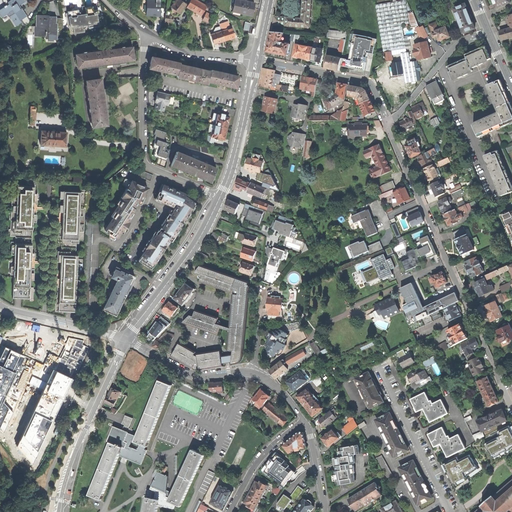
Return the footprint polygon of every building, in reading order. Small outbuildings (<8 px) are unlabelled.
[(13,10),(19,6),(26,2),(25,0),(17,0),(16,1),(15,0),(13,0),(9,3),(11,5),(8,7),(7,6),(6,7),(6,8),(0,11),(0,13),(3,18),(10,14),(9,13),(13,10)] [(162,0),(155,0),(149,0),(149,5),(148,5),(148,15),(154,15),(161,16),(162,0)] [(179,11),(180,12),(183,8),(187,3),(182,0),(177,0),(172,6),(173,7),(179,11)] [(207,5),(198,0),(191,0),(190,1),(188,6),(195,9),(203,14),(207,5)] [(241,12),(253,14),(254,8),(255,2),(247,0),(235,0),(234,8),(242,10),(241,12)] [(303,0),(303,10),(302,16),(300,17),(300,18),(287,17),(286,26),(310,27),(311,0),(303,0)] [(410,51),(408,52),(403,25),(410,24),(406,0),(405,0),(376,5),(386,62),(388,61),(389,71),(393,93),(395,104),(400,103),(398,94),(408,92),(406,83),(419,81),(419,80),(415,61),(411,61),(410,51)] [(493,0),(494,2),(496,8),(511,2),(510,0),(493,0)] [(455,8),(464,33),(475,28),(470,15),(466,4),(455,8)] [(98,6),(94,6),(94,10),(97,9),(98,14),(95,15),(96,18),(104,16),(102,5),(98,6)] [(87,8),(87,10),(88,14),(86,14),(85,15),(85,17),(86,18),(88,17),(90,28),(93,28),(93,27),(105,25),(104,16),(96,18),(95,15),(98,14),(97,9),(94,10),(94,6),(87,7),(87,8)] [(167,10),(167,14),(174,15),(177,16),(179,11),(173,7),(171,10),(167,10)] [(23,9),(22,10),(16,14),(11,17),(18,26),(22,23),(21,21),(28,17),(23,9)] [(85,25),(85,29),(90,28),(88,17),(86,18),(85,17),(85,15),(86,14),(88,14),(87,10),(80,11),(81,15),(83,14),(84,21),(85,21),(86,22),(86,24),(85,25)] [(203,20),(211,24),(215,14),(208,10),(203,20)] [(86,32),(85,29),(85,25),(86,24),(86,22),(85,21),(84,21),(83,14),(81,15),(80,11),(76,12),(67,14),(70,34),(80,32),(80,33),(86,32)] [(412,27),(420,26),(413,12),(409,13),(412,27)] [(47,32),(57,32),(57,18),(49,18),(49,19),(46,19),(46,16),(43,16),(41,15),(41,19),(39,19),(39,35),(47,36),(47,32)] [(273,24),(286,26),(287,17),(275,16),(273,24)] [(231,38),(236,36),(233,26),(223,30),(226,39),(231,38)] [(429,36),(428,34),(430,33),(428,27),(425,28),(424,26),(420,27),(420,26),(416,28),(422,40),(425,38),(425,39),(429,37),(428,37),(429,36)] [(438,36),(439,41),(444,39),(450,36),(446,27),(436,31),(437,34),(438,36)] [(503,40),(511,37),(511,27),(510,28),(500,31),(501,35),(503,40)] [(226,39),(223,30),(212,33),(215,43),(221,41),(226,39)] [(327,37),(342,39),(346,39),(347,32),(328,30),(327,37)] [(267,51),(288,55),(290,44),(282,42),(284,33),(271,32),(269,41),(267,51)] [(350,60),(349,60),(347,67),(354,68),(365,71),(364,75),(370,76),(378,39),(355,34),(355,35),(353,34),(350,49),(352,50),(350,60)] [(431,57),(427,42),(415,45),(416,48),(414,49),(416,57),(418,57),(419,60),(425,58),(431,57)] [(311,60),(314,48),(296,44),(294,57),(294,58),(298,58),(298,57),(303,58),(307,59),(307,60),(311,61),(311,60)] [(448,67),(453,79),(461,76),(462,77),(466,75),(465,74),(473,70),(471,67),(476,65),(477,66),(481,64),(480,63),(491,58),(486,46),(480,48),(480,49),(476,51),(471,53),(470,52),(466,54),(468,58),(462,60),(462,61),(457,63),(453,65),(453,64),(448,67)] [(76,54),(77,67),(86,66),(92,65),(117,62),(124,61),(124,60),(133,59),(131,47),(76,54)] [(323,50),(318,48),(314,48),(311,60),(316,61),(321,62),(323,50)] [(341,66),(342,58),(328,56),(326,68),(334,70),(340,71),(341,66)] [(208,81),(236,87),(238,76),(227,74),(227,72),(225,72),(222,71),(221,72),(210,70),(210,71),(197,68),(198,67),(195,67),(192,66),(192,67),(179,64),(180,63),(169,61),(169,59),(166,59),(163,58),(163,59),(152,57),(149,68),(177,74),(177,75),(208,82),(208,81)] [(375,73),(379,73),(380,71),(387,66),(385,63),(376,69),(375,73)] [(272,86),(275,74),(275,71),(264,68),(262,77),(260,87),(271,89),(272,86)] [(389,71),(381,72),(385,94),(393,93),(389,71)] [(277,88),(277,84),(279,84),(281,75),(275,74),(272,86),(277,88)] [(116,138),(138,146),(138,76),(113,77),(113,138),(116,138)] [(313,91),(316,91),(319,80),(311,78),(304,77),(301,89),(313,91)] [(92,126),(107,124),(106,119),(105,119),(105,113),(104,107),(105,107),(103,96),(102,96),(102,90),(101,84),(101,79),(86,81),(92,126)] [(498,107),(498,108),(510,102),(506,91),(501,79),(488,85),(492,94),(494,98),(498,107)] [(427,86),(436,104),(445,99),(443,95),(443,94),(441,90),(441,89),(440,86),(438,87),(436,82),(431,84),(427,86)] [(339,83),(337,92),(341,99),(345,99),(348,85),(343,84),(339,83)] [(358,98),(361,104),(371,100),(367,91),(364,88),(361,88),(351,86),(349,97),(355,98),(355,99),(357,100),(358,98)] [(154,109),(163,111),(165,104),(167,105),(170,94),(157,91),(156,97),(157,97),(156,102),(154,109)] [(324,100),(330,110),(342,103),(343,101),(341,99),(337,92),(331,96),(324,100)] [(263,111),(275,114),(278,99),(266,96),(264,103),(263,111)] [(360,104),(365,116),(376,111),(373,106),(371,100),(361,104),(360,104)] [(498,109),(500,113),(505,125),(511,122),(511,105),(510,102),(498,108),(498,109)] [(300,119),(304,120),(306,112),(308,106),(303,104),(302,106),(300,105),(294,104),(291,117),(300,118),(300,119)] [(412,107),(415,115),(423,111),(419,104),(415,105),(412,107)] [(310,121),(341,121),(343,109),(334,115),(334,114),(332,115),(333,116),(332,116),(311,116),(310,121)] [(216,121),(215,125),(227,127),(228,122),(229,117),(224,116),(225,114),(221,113),(221,115),(217,114),(216,121)] [(473,124),(478,137),(492,131),(505,125),(500,113),(490,117),(486,119),(473,124)] [(431,120),(434,126),(441,123),(437,116),(431,120)] [(410,126),(414,124),(411,117),(411,118),(408,119),(405,120),(400,122),(403,129),(410,126)] [(352,136),(355,136),(368,136),(368,130),(368,124),(349,124),(349,131),(352,131),(352,136)] [(227,127),(215,125),(214,130),(212,130),(211,136),(215,137),(215,138),(218,139),(218,138),(224,139),(225,133),(227,127)] [(167,141),(169,131),(158,129),(154,147),(157,148),(155,155),(169,158),(171,149),(168,148),(170,142),(167,141)] [(40,145),(65,146),(66,132),(57,132),(51,131),(41,130),(40,145)] [(300,145),(305,145),(305,141),(307,134),(297,133),(294,134),(294,133),(289,136),(288,138),(288,139),(291,146),(300,147),(300,145)] [(216,151),(217,146),(192,141),(177,136),(178,145),(182,144),(182,146),(185,145),(185,147),(189,146),(189,148),(193,147),(193,149),(197,148),(197,150),(200,149),(200,151),(204,150),(204,152),(208,151),(208,153),(212,152),(212,154),(216,153),(216,151)] [(411,157),(422,153),(416,138),(408,142),(409,144),(406,146),(407,148),(408,150),(407,151),(407,152),(408,153),(409,153),(411,157)] [(312,141),(305,141),(305,145),(303,156),(310,157),(312,141)] [(370,170),(374,179),(381,175),(382,175),(391,171),(386,158),(380,145),(370,149),(364,152),(367,158),(373,155),(378,167),(370,170)] [(435,148),(427,152),(429,156),(437,152),(435,148)] [(498,186),(502,196),(511,191),(511,183),(511,182),(510,182),(509,178),(507,175),(508,174),(505,166),(504,166),(502,162),(501,159),(501,158),(498,150),(485,155),(489,165),(491,168),(496,182),(498,186)] [(191,173),(197,160),(176,151),(171,165),(181,169),(191,173)] [(421,161),(423,165),(432,161),(429,156),(427,152),(418,156),(421,161)] [(440,161),(439,162),(441,165),(441,166),(451,161),(450,161),(449,157),(442,160),(440,161)] [(251,170),(256,171),(261,172),(263,162),(249,158),(247,164),(246,169),(251,170)] [(200,177),(211,181),(217,168),(197,160),(191,173),(200,177)] [(263,162),(261,172),(269,174),(269,172),(271,167),(272,164),(263,162)] [(428,177),(430,182),(440,178),(433,164),(424,168),(426,173),(428,177)] [(277,175),(269,172),(269,174),(264,186),(272,189),(277,175)] [(105,230),(116,238),(120,232),(122,234),(126,228),(129,223),(127,222),(135,209),(134,208),(136,204),(141,205),(144,196),(148,188),(125,178),(123,185),(127,188),(121,196),(123,198),(115,211),(116,212),(105,230)] [(242,189),(248,191),(251,183),(239,178),(237,182),(235,186),(242,189)] [(435,193),(436,197),(445,193),(443,190),(445,189),(445,188),(445,187),(444,184),(442,185),(440,180),(431,184),(433,188),(435,193)] [(390,191),(396,188),(393,181),(382,186),(385,193),(390,191)] [(251,183),(248,191),(263,197),(266,189),(259,186),(257,185),(251,183)] [(17,186),(15,230),(33,230),(35,186),(23,186),(23,185),(17,185),(17,186)] [(180,224),(182,222),(183,219),(185,220),(189,214),(188,213),(194,203),(189,200),(183,196),(184,194),(164,185),(161,192),(159,192),(156,200),(173,206),(175,202),(180,205),(179,207),(176,205),(171,214),(169,213),(165,219),(166,220),(160,231),(158,230),(155,236),(153,235),(148,244),(138,261),(144,265),(145,263),(152,267),(160,255),(158,254),(161,251),(162,248),(164,249),(171,238),(172,239),(180,227),(179,227),(180,224)] [(396,188),(390,191),(391,194),(395,192),(405,187),(404,185),(396,188)] [(17,237),(17,244),(32,244),(33,230),(15,230),(17,186),(12,186),(10,236),(17,237)] [(400,203),(410,198),(408,192),(405,187),(395,192),(400,203)] [(76,247),(78,191),(62,191),(60,247),(76,247)] [(443,212),(448,210),(452,208),(449,203),(447,199),(447,198),(438,202),(441,207),(443,212)] [(238,209),(240,205),(229,200),(227,204),(225,209),(236,214),(238,209)] [(267,211),(269,205),(256,200),(254,206),(256,207),(267,211)] [(246,203),(242,215),(247,217),(247,218),(250,219),(248,223),(249,223),(249,220),(260,224),(260,222),(265,210),(254,206),(246,203)] [(467,208),(464,209),(465,212),(472,209),(470,203),(465,204),(467,208)] [(409,217),(420,212),(418,207),(407,212),(409,217)] [(362,221),(368,237),(378,232),(373,221),(369,210),(352,216),(355,223),(362,221)] [(446,219),(449,225),(458,221),(457,219),(456,216),(453,210),(449,212),(444,214),(446,219)] [(511,210),(507,213),(507,212),(503,214),(506,220),(505,220),(511,236),(511,210)] [(418,224),(420,223),(424,221),(422,216),(420,212),(409,217),(413,226),(418,224)] [(291,224),(293,220),(292,219),(280,215),(278,221),(277,220),(276,223),(275,223),(272,229),(280,232),(280,231),(283,232),(282,234),(295,239),(297,232),(294,231),(296,228),(293,227),(294,225),(291,224)] [(400,220),(404,230),(409,227),(405,218),(404,219),(403,218),(402,218),(401,218),(400,219),(401,220),(400,220)] [(392,225),(397,238),(401,237),(396,223),(392,225)] [(453,232),(456,239),(467,234),(464,227),(453,232)] [(218,239),(220,236),(214,232),(212,236),(218,240),(218,239)] [(246,244),(255,246),(258,237),(246,234),(245,237),(244,241),(246,242),(246,244)] [(460,250),(462,255),(474,250),(473,246),(470,240),(467,234),(456,239),(455,239),(458,244),(460,250)] [(438,255),(430,235),(420,239),(423,245),(424,248),(430,246),(433,252),(427,254),(429,259),(438,255)] [(476,237),(470,240),(473,246),(479,243),(476,237)] [(353,259),(354,258),(354,257),(359,255),(359,256),(360,256),(359,255),(369,251),(370,256),(378,252),(384,250),(380,241),(367,247),(365,241),(360,243),(359,241),(350,245),(352,250),(350,251),(353,259)] [(13,299),(30,299),(32,244),(17,244),(15,244),(13,299)] [(424,248),(423,245),(416,248),(419,257),(422,255),(420,250),(424,248)] [(287,254),(288,250),(277,246),(276,248),(274,248),(274,249),(269,248),(268,256),(271,257),(269,265),(277,267),(278,263),(279,264),(281,260),(283,260),(285,254),(287,254)] [(423,264),(419,257),(416,248),(415,246),(407,250),(410,258),(403,261),(407,271),(423,264)] [(423,256),(427,254),(433,252),(430,246),(424,248),(420,250),(422,255),(423,256)] [(74,312),(76,247),(60,247),(58,311),(74,312)] [(242,257),(253,261),(256,251),(245,248),(243,252),(242,257)] [(199,257),(206,261),(209,257),(201,253),(199,257)] [(394,274),(392,269),(387,258),(386,254),(374,259),(377,267),(382,277),(382,279),(389,276),(394,274)] [(395,254),(387,258),(392,269),(400,265),(395,254)] [(471,273),(472,277),(483,272),(484,271),(483,269),(482,270),(477,257),(466,262),(467,267),(470,273),(470,272),(471,273)] [(240,271),(251,275),(255,266),(246,263),(245,265),(243,264),(241,267),(240,271)] [(231,327),(231,328),(221,326),(216,324),(219,318),(196,310),(194,317),(190,316),(183,323),(218,335),(220,328),(230,332),(229,332),(227,351),(233,351),(233,354),(222,356),(221,350),(197,354),(197,357),(195,355),(197,352),(180,343),(172,357),(192,368),(193,365),(195,366),(194,366),(194,367),(194,369),(195,370),(196,370),(197,370),(198,369),(198,368),(198,367),(199,367),(200,370),(223,366),(223,364),(227,363),(232,362),(232,365),(237,364),(240,363),(241,362),(243,360),(243,358),(244,355),(244,352),(250,287),(248,286),(249,282),(201,265),(195,273),(202,276),(200,282),(231,293),(234,290),(235,291),(234,292),(234,293),(235,293),(238,293),(238,295),(233,294),(229,327),(231,327)] [(500,274),(509,269),(508,265),(498,270),(500,274)] [(103,310),(115,316),(121,304),(124,297),(125,298),(129,288),(135,277),(116,267),(111,277),(117,280),(103,310)] [(369,283),(382,277),(377,267),(364,272),(369,283)] [(500,274),(498,270),(491,273),(489,274),(486,275),(487,278),(487,279),(500,274)] [(433,278),(434,282),(437,287),(438,286),(440,285),(447,282),(446,279),(445,277),(445,275),(445,273),(443,272),(432,277),(433,278)] [(480,281),(475,283),(478,290),(481,296),(490,292),(486,283),(485,279),(480,281)] [(500,287),(502,292),(505,291),(511,288),(511,285),(510,282),(500,287)] [(175,298),(183,304),(193,289),(185,283),(180,291),(175,298)] [(413,286),(402,291),(408,303),(411,310),(416,321),(440,310),(444,308),(456,303),(460,301),(458,297),(456,293),(424,308),(413,286)] [(269,315),(279,315),(280,311),(281,311),(281,310),(282,299),(281,299),(281,296),(272,296),(272,300),(269,300),(269,304),(267,304),(267,306),(268,306),(268,308),(268,310),(269,310),(269,315)] [(383,313),(385,318),(399,312),(393,298),(376,306),(380,315),(383,313)] [(164,310),(172,316),(178,308),(169,302),(166,306),(164,310)] [(490,316),(492,321),(502,316),(496,302),(486,306),(488,311),(487,311),(489,314),(490,316)] [(460,313),(457,306),(456,303),(444,308),(447,314),(450,320),(450,321),(462,315),(460,313)] [(279,315),(269,315),(269,319),(276,319),(276,320),(279,320),(279,319),(283,318),(282,310),(281,310),(281,311),(280,311),(279,315)] [(416,321),(411,310),(406,311),(404,313),(410,325),(416,321)] [(416,321),(410,325),(413,331),(443,317),(440,310),(416,321)] [(163,321),(157,316),(154,319),(148,327),(154,332),(158,326),(163,321)] [(283,326),(280,330),(289,334),(290,331),(291,331),(294,330),(295,330),(298,329),(302,328),(299,322),(283,326)] [(452,346),(468,338),(464,330),(461,324),(448,331),(454,341),(451,343),(452,346)] [(502,342),(503,345),(509,342),(509,341),(511,339),(511,329),(511,328),(510,325),(503,328),(498,330),(500,335),(499,336),(499,337),(498,337),(498,339),(499,339),(499,340),(500,341),(501,341),(501,342),(502,342)] [(272,357),(272,356),(274,356),(276,352),(279,353),(281,349),(284,350),(286,345),(284,344),(289,335),(289,334),(280,330),(279,332),(277,331),(276,333),(274,332),(273,334),(270,333),(268,338),(270,339),(267,343),(269,344),(268,346),(267,349),(269,350),(267,353),(269,353),(268,355),(268,356),(270,357),(272,357)] [(158,340),(161,342),(165,338),(171,341),(173,337),(174,335),(166,332),(158,340)] [(49,353),(44,364),(52,369),(73,379),(89,348),(82,345),(84,341),(69,337),(59,357),(49,353)] [(466,352),(471,349),(479,345),(477,341),(475,337),(461,344),(466,352)] [(153,347),(161,351),(164,345),(156,341),(153,347)] [(310,344),(318,357),(322,355),(314,342),(310,344)] [(434,356),(449,348),(445,342),(433,348),(433,350),(431,351),(434,356)] [(463,358),(467,356),(467,355),(466,352),(461,344),(457,347),(463,358)] [(5,347),(0,357),(0,429),(4,433),(36,361),(5,347)] [(294,361),(306,354),(303,349),(291,355),(294,361)] [(467,355),(467,356),(469,360),(475,356),(474,352),(473,353),(471,349),(466,352),(467,355)] [(401,363),(404,367),(414,362),(410,353),(399,358),(401,363)] [(294,361),(291,355),(285,359),(289,364),(294,361)] [(470,366),(474,375),(485,370),(483,366),(480,361),(479,357),(468,361),(469,362),(470,366)] [(276,378),(288,369),(284,364),(282,361),(270,371),(273,374),(276,378)] [(52,369),(16,447),(33,465),(73,379),(52,369)] [(299,387),(310,377),(303,369),(301,371),(300,371),(288,382),(288,383),(287,384),(288,385),(289,386),(290,386),(291,386),(292,388),(295,391),(299,387)] [(412,384),(415,390),(432,380),(430,376),(428,377),(424,370),(419,373),(417,370),(409,375),(412,381),(416,379),(417,381),(413,383),(412,384)] [(363,393),(376,387),(372,378),(369,371),(355,378),(363,393)] [(313,379),(318,386),(323,381),(318,375),(313,379)] [(477,381),(482,392),(493,387),(490,382),(488,376),(477,381)] [(310,377),(299,387),(300,389),(312,380),(310,377)] [(172,386),(159,381),(137,436),(135,442),(139,444),(145,446),(147,447),(172,386)] [(182,382),(181,385),(217,401),(219,399),(182,382)] [(219,393),(223,393),(223,383),(217,383),(213,383),(214,389),(215,389),(215,392),(219,391),(219,393)] [(380,394),(376,387),(363,393),(370,409),(384,402),(380,394)] [(486,401),(487,403),(498,399),(495,392),(493,387),(482,392),(484,397),(486,401)] [(105,402),(114,406),(121,392),(112,388),(108,395),(105,402)] [(315,399),(312,395),(313,395),(307,388),(297,396),(301,402),(305,406),(315,399)] [(223,397),(229,399),(232,392),(226,390),(223,397)] [(265,402),(266,401),(269,397),(265,393),(261,390),(253,399),(257,403),(261,406),(262,406),(265,402)] [(423,408),(430,421),(448,413),(441,399),(431,404),(425,392),(411,399),(414,405),(417,411),(423,408)] [(309,411),(313,416),(323,408),(318,401),(317,401),(315,399),(305,406),(309,411)] [(271,403),(270,404),(268,402),(267,404),(262,409),(267,413),(272,406),(271,405),(272,404),(271,403)] [(288,419),(272,406),(267,413),(283,426),(286,422),(288,419)] [(482,430),(482,431),(507,420),(504,414),(502,409),(477,420),(482,430)] [(324,426),(325,427),(336,417),(330,411),(319,420),(319,421),(324,426)] [(391,448),(394,456),(408,450),(390,413),(376,420),(380,428),(381,427),(383,432),(389,444),(391,448)] [(125,415),(121,424),(129,427),(133,419),(125,415)] [(343,429),(348,434),(359,426),(358,425),(355,419),(352,421),(343,429)] [(511,446),(511,430),(510,425),(497,432),(499,436),(485,444),(491,456),(492,455),(504,450),(504,452),(511,447),(511,446)] [(108,442),(110,443),(122,447),(119,456),(125,459),(141,465),(147,450),(144,449),(145,446),(139,444),(137,450),(129,446),(132,441),(135,442),(137,436),(131,434),(122,430),(113,427),(108,442)] [(431,440),(434,446),(441,443),(447,456),(465,448),(459,434),(449,439),(442,427),(428,434),(431,440)] [(329,446),(341,436),(338,432),(336,434),(333,429),(322,438),(324,440),(326,442),(325,442),(325,444),(327,446),(328,446),(329,446)] [(283,445),(291,454),(295,450),(296,449),(297,450),(300,450),(300,449),(306,447),(305,440),(303,432),(300,431),(283,445)] [(101,500),(119,456),(122,447),(110,443),(89,496),(101,500)] [(338,480),(339,485),(355,482),(353,473),(352,468),(351,463),(354,462),(355,462),(354,454),(360,453),(358,444),(341,447),(342,450),(340,450),(341,456),(336,457),(337,465),(338,471),(337,471),(335,471),(336,480),(338,480)] [(175,504),(180,506),(205,455),(193,449),(173,492),(169,501),(175,504)] [(504,450),(492,455),(494,458),(500,455),(500,454),(504,452),(504,450)] [(268,474),(284,486),(289,480),(290,480),(295,472),(288,467),(289,465),(284,461),(285,460),(281,457),(277,454),(273,460),(271,458),(269,461),(266,465),(268,467),(264,472),(268,474)] [(375,458),(388,481),(394,478),(382,454),(375,458)] [(449,468),(446,469),(453,484),(456,483),(459,489),(470,481),(466,474),(478,468),(470,455),(459,460),(458,457),(446,462),(449,468)] [(292,461),(297,467),(302,460),(300,458),(297,460),(295,459),(292,461)] [(414,496),(418,504),(432,498),(414,461),(400,467),(404,476),(404,475),(407,480),(412,491),(415,496),(414,496)] [(209,470),(199,491),(206,494),(216,474),(209,470)] [(175,504),(169,501),(173,492),(167,490),(168,476),(158,471),(150,489),(152,490),(151,494),(151,498),(159,499),(158,506),(173,509),(175,504)] [(511,511),(511,480),(493,496),(493,495),(482,505),(482,506),(474,511),(511,511)] [(251,492),(261,498),(268,486),(260,482),(260,483),(256,481),(253,487),(251,492)] [(349,498),(356,510),(368,503),(367,501),(368,501),(370,500),(371,502),(382,495),(378,488),(380,488),(376,482),(361,491),(362,492),(358,495),(357,493),(349,498)] [(233,491),(221,484),(216,494),(229,500),(231,495),(233,491)] [(272,492),(277,495),(280,490),(275,486),(272,492)] [(292,500),(295,502),(304,490),(298,486),(289,498),(292,500)] [(261,498),(251,492),(248,497),(245,503),(248,504),(247,506),(255,510),(261,498)] [(229,500),(216,494),(211,503),(224,510),(226,505),(229,500)] [(293,506),(289,503),(291,501),(283,496),(277,504),(282,508),(280,511),(287,511),(289,510),(293,506)] [(143,511),(156,511),(158,506),(159,499),(151,498),(146,497),(143,511)] [(293,511),(303,499),(305,499),(303,498),(292,511),(293,511)] [(195,511),(201,500),(199,499),(192,511),(195,511)] [(314,506),(305,499),(303,499),(293,511),(311,511),(315,508),(314,506)] [(381,509),(383,511),(402,511),(396,500),(391,503),(387,505),(381,509)]
